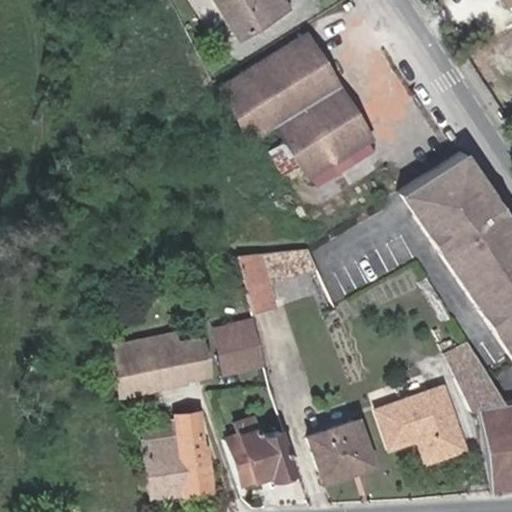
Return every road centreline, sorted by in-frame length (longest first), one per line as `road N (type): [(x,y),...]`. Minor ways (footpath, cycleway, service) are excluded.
road 1 (tertiary): [(393,0),(511,177)]
road 2 (unknown): [(422,138),(366,45),(363,26),(395,2)]
